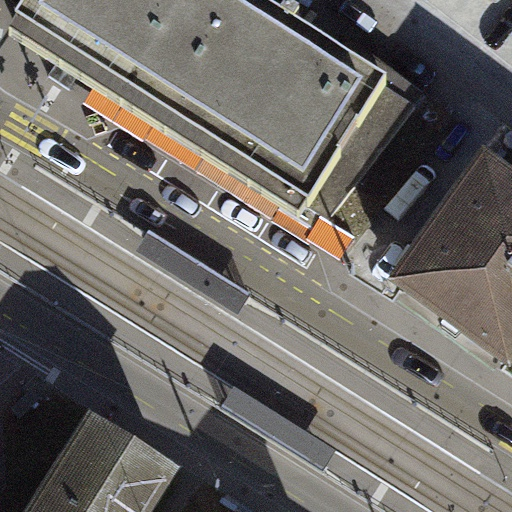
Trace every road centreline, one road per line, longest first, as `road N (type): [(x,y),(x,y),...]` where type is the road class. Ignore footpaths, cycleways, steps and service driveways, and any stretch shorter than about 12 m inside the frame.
road 1 (secondary): [(511,432),(64,149),(0,118)]
road 2 (secondary): [(7,302),(335,511)]
road 3 (residential): [(511,100),(380,0)]
